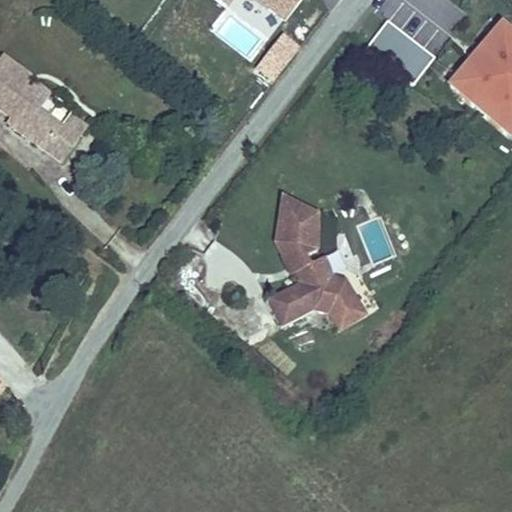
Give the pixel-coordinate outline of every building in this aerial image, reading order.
[(295,0),(211,0),(222,8),(227,0),(252,0),(280,20),(295,0)] [(444,0),(433,14),(455,31),(465,17),(497,42),(511,24),(511,4),(506,0),(444,0)] [(465,17),(455,31),(507,70),(511,63),(511,24),(497,42),(465,17)] [(385,22),(362,53),(411,89),(433,59),(385,22)] [(21,131),(70,169),(95,136),(77,124),(69,133),(49,118),(62,99),(45,87),(37,95),(32,92),(37,79),(14,63),(0,81),(0,106),(19,121),(21,131)] [(309,247),(316,210),(278,202),(270,247),(275,256),(278,254),(295,280),(265,300),(282,327),(313,306),(327,309),(337,325),(362,309),(340,275),(327,272),(315,255),(306,261),(300,253),(309,247)]
